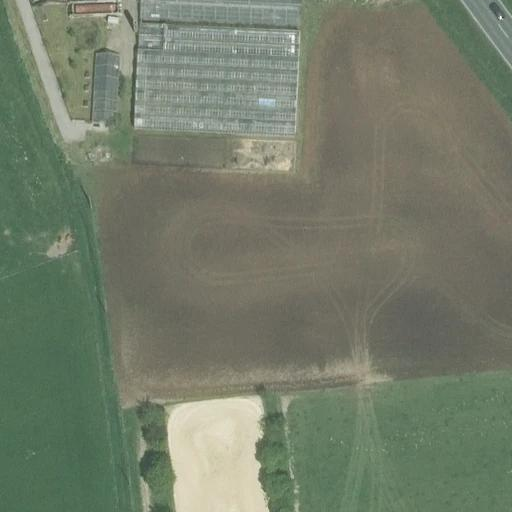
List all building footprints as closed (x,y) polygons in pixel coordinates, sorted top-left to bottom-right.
[(302,0),(140,0),(140,21),(301,28),(302,0)] [(121,3),(96,4),(96,3),(69,4),(70,18),(121,16),(121,3)] [(165,26),(139,25),(138,53),(164,55),(165,29),(165,26)] [(300,35),(165,29),(164,55),(138,53),(134,131),(295,139),(300,35)] [(120,57),(96,55),(92,124),(116,126),(120,57)]
